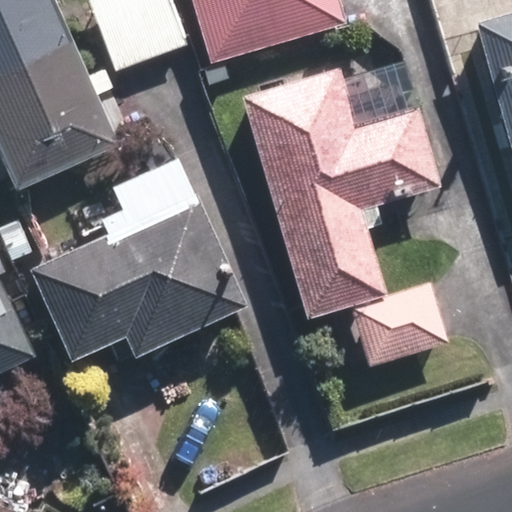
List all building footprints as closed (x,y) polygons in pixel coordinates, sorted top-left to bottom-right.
[(112,143),(48,0),(0,0),(0,178),(6,191),(112,143)] [(183,44),(166,0),(83,0),(110,71),(183,44)] [(185,0),(204,65),(341,24),(334,0),(185,0)] [(511,7),(463,22),(511,184),(511,7)] [(232,98),(298,320),(344,306),(362,367),(443,341),(425,280),(378,294),(354,210),(434,186),(410,105),(348,125),(331,69),(232,98)] [(189,195),(19,269),(60,363),(115,338),(123,358),(239,307),(189,195)] [(0,363),(19,354),(0,312),(0,363)]
